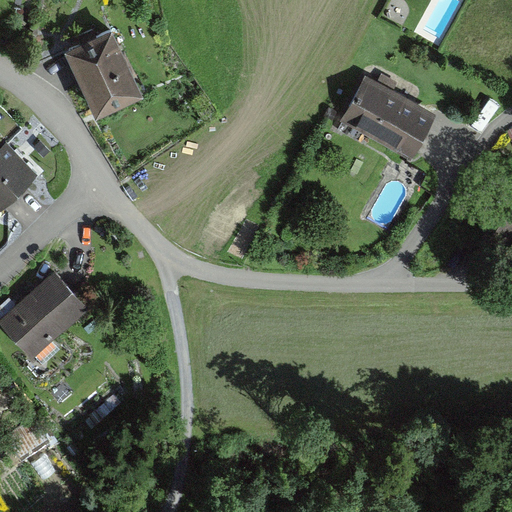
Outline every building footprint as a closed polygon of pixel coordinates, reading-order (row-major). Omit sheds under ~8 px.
[(74,49),(105,114),(152,91),(121,27),(74,49)] [(422,153),(445,111),(405,89),(409,81),(393,73),(389,80),(377,73),(353,116),(422,153)] [(0,208),(2,210),(40,174),(8,140),(0,148),(0,208)] [(511,166),(511,140),(501,147),(511,166)] [(345,187),(353,191),(359,179),(351,175),(345,187)] [(495,269),(511,247),(511,241),(491,224),(471,249),(495,269)] [(8,318),(43,354),(96,304),(64,270),(51,283),(42,274),(25,290),(31,296),(8,318)]
